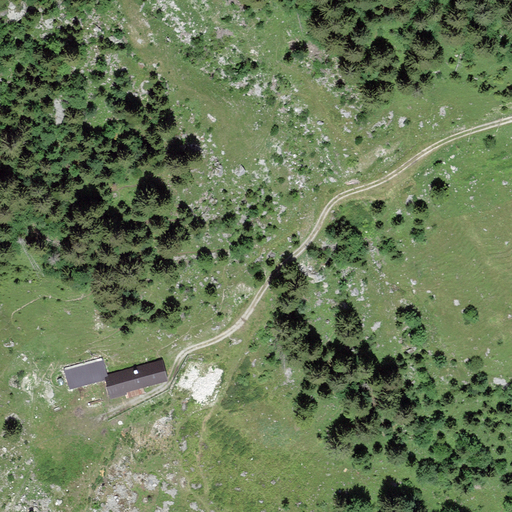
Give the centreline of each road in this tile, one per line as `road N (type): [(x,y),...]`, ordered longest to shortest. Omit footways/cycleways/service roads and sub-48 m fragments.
road 1 (track): [(511,119),(445,140),(334,199),(239,322)]
road 2 (track): [(102,418),(163,386),(185,351),(239,322)]
